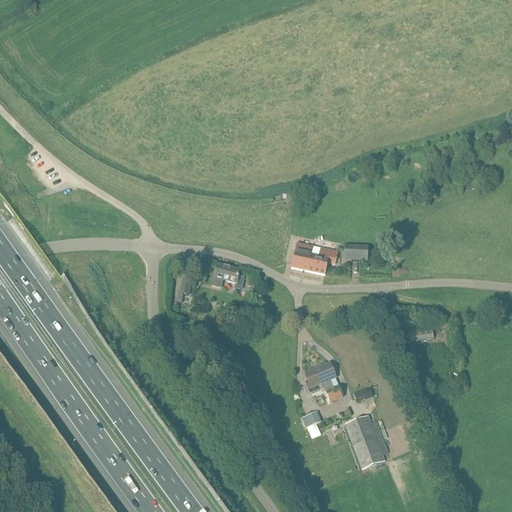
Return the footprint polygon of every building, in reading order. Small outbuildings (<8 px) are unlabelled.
[(308,273),(312,256),(313,248),(296,244),(294,253),(291,269),(308,273)] [(343,261),(359,262),(367,262),(368,247),(344,246),(343,261)] [(312,256),(308,273),(324,277),(325,277),(327,264),(335,265),(338,253),(320,249),(313,248),(312,256)] [(239,271),(217,266),(212,287),(220,289),(222,281),(235,284),(235,289),(241,290),(243,278),(238,277),(239,271)] [(178,293),(176,303),(181,304),(183,295),(188,296),(191,282),(182,280),(182,281),(180,294),(178,293)] [(413,342),(433,340),(432,330),(412,332),(413,342)] [(343,397),(338,386),(335,379),(329,365),(305,375),(308,382),(305,383),(310,395),(318,391),(318,386),(322,384),(325,391),(329,403),(330,403),(330,402),(343,397)] [(446,369),(434,369),(435,386),(447,386),(446,369)] [(369,390),(354,395),(357,403),(372,397),(369,390)] [(316,414),(303,419),(307,429),(320,424),(316,414)] [(367,418),(345,427),(362,471),(384,463),(367,418)]
